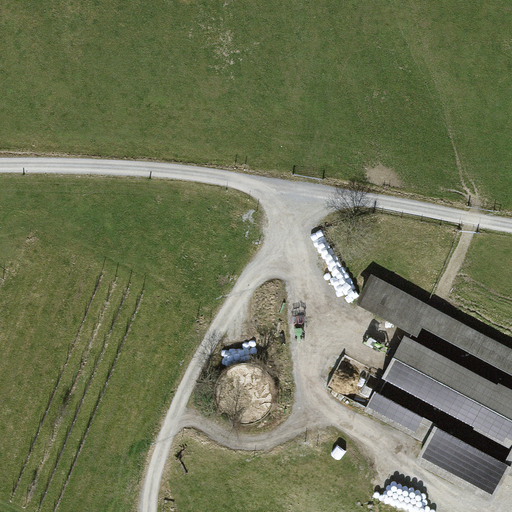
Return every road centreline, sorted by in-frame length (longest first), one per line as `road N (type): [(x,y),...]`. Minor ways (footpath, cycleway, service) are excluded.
road 1 (track): [(511,229),(145,171),(0,167)]
road 2 (track): [(146,511),(150,477),(289,225),(294,193)]
road 3 (track): [(181,414),(223,441),(257,442),(291,427),(307,390),(277,243)]
